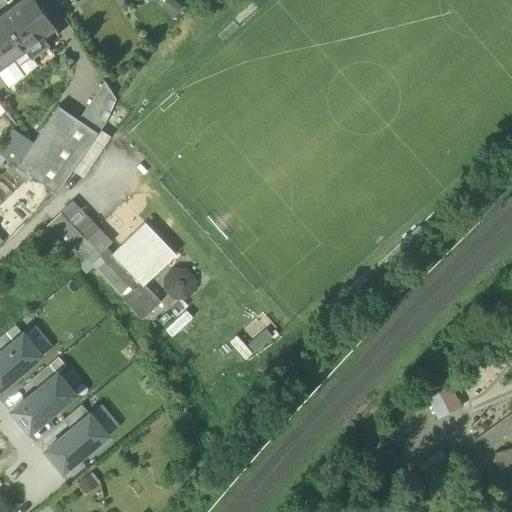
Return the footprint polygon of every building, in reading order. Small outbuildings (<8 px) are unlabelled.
[(34,0),(22,0),(1,16),(31,57),(32,57),(49,44),(43,37),(55,28),(34,0)] [(184,7),(174,0),(167,0),(161,9),(174,19),(184,7)] [(0,68),(13,58),(19,66),(31,57),(1,16),(0,16),(0,68)] [(19,66),(25,75),(38,66),(32,57),(31,57),(19,66)] [(25,75),(19,66),(13,58),(0,68),(0,73),(8,84),(7,84),(9,87),(25,75)] [(78,120),(98,133),(106,123),(116,100),(105,82),(78,120)] [(30,175),(57,194),(98,133),(78,120),(58,106),(33,143),(17,166),(19,168),(30,175)] [(0,154),(17,166),(33,143),(13,129),(0,148),(0,154)] [(101,131),(73,171),(83,178),(111,138),(101,131)] [(19,168),(15,174),(26,181),(30,175),(19,168)] [(73,200),(61,212),(96,249),(102,254),(107,250),(114,242),(73,200)] [(82,262),(96,249),(61,212),(47,226),(82,262)] [(145,221),(112,255),(136,280),(143,287),(145,285),(177,254),(145,221)] [(93,268),(91,265),(102,254),(96,249),(82,262),(78,266),(87,275),(93,268)] [(120,295),(136,280),(112,255),(107,250),(102,254),(91,265),(93,268),(120,295)] [(187,268),(173,268),(164,277),(164,291),(173,300),(187,300),(196,291),(195,278),(187,268)] [(162,302),(145,285),(143,287),(136,280),(120,295),(143,320),(162,302)] [(283,316),(260,289),(253,295),(277,322),(283,316)] [(194,317),(186,310),(166,330),(173,337),(194,317)] [(0,338),(0,354),(24,335),(16,325),(0,338)] [(266,328),(248,345),(255,352),(273,336),(266,328)] [(0,354),(0,390),(41,356),(24,335),(0,354)] [(253,353),(237,335),(229,342),(245,360),(253,353)] [(31,380),(39,390),(57,374),(66,366),(59,357),(31,380)] [(39,390),(12,412),(30,433),(75,395),(57,374),(39,390)] [(158,386),(149,374),(137,383),(147,395),(158,386)] [(428,398),(438,419),(461,407),(452,387),(428,398)] [(90,415),(108,436),(120,426),(102,404),(90,415)] [(64,421),(71,430),(90,415),(82,405),(64,421)] [(71,430),(45,452),(63,473),(108,436),(90,415),(71,430)] [(511,448),(494,454),(505,488),(511,486),(511,448)] [(93,472),(77,484),(86,496),(102,483),(93,472)]
